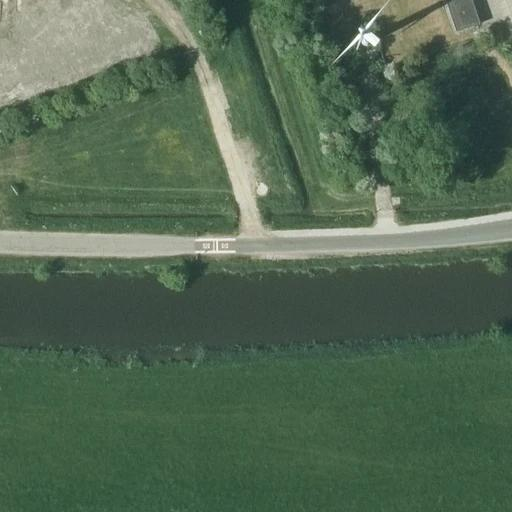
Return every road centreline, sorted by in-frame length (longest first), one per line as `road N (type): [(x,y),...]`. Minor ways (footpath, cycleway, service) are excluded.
road 1 (tertiary): [(218,246),(511,231)]
road 2 (tertiary): [(218,246),(0,243)]
